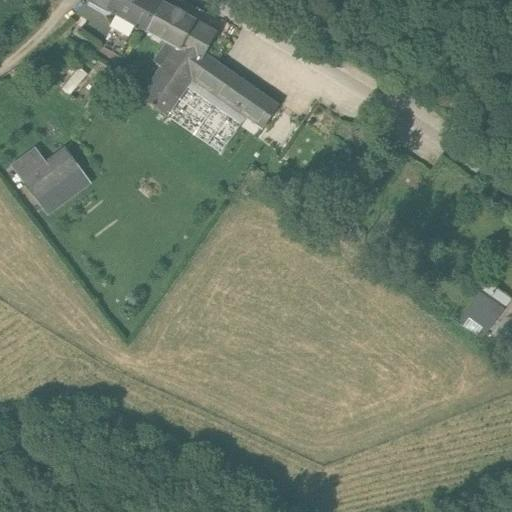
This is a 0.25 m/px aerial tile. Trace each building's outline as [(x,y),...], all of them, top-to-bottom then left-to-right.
[(110,0),(104,12),(171,52),(140,100),(169,118),(189,84),(261,133),(278,108),(211,59),(224,38),(161,0),(110,0)] [(415,139),(411,147),(431,159),(436,151),(415,139)] [(47,216),(89,185),(63,149),(46,162),(35,148),(10,166),(47,216)] [(216,161),(208,172),(231,189),(248,166),(238,159),(229,171),(216,161)] [(511,299),(511,298),(490,284),(469,317),(491,332),(511,299)]
